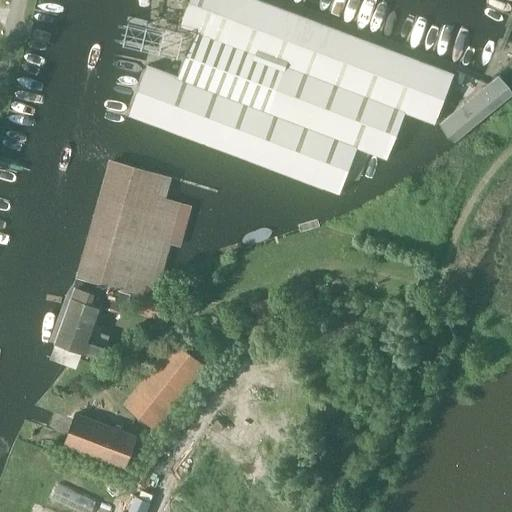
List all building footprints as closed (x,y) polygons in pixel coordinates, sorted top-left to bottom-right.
[(148,64),(129,115),(340,194),(357,148),(388,160),(405,112),(435,123),(454,74),(258,0),(189,0),(180,27),(195,34),(178,76),(148,64)] [(477,105),(446,130),(455,141),(486,116),(477,105)] [(67,304),(54,342),(100,359),(110,335),(91,328),(100,305),(120,312),(129,293),(157,302),(173,246),(173,245),(182,248),(194,206),(167,199),(173,177),(109,158),(92,219),(74,285),(67,304)] [(176,340),(125,405),(154,428),(205,363),(176,340)] [(76,412),(65,443),(125,466),(136,435),(76,412)] [(144,511),(149,501),(136,495),(128,511),(144,511)]
